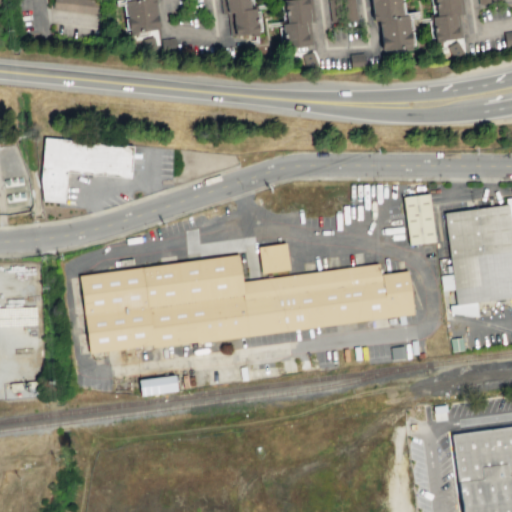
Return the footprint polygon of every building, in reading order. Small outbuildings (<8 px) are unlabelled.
[(53,7),(53,0),(102,0),(102,13),(53,7)] [(153,0),(157,29),(127,33),(123,1),(128,0),(153,0)] [(219,0),(248,0),(250,8),(227,11),(222,12),(219,0)] [(287,23),(283,0),(306,0),(310,19),(304,20),(287,23)] [(330,22),(326,0),(338,0),(342,20),(330,22)] [(342,0),(353,0),(356,19),(345,21),(342,0)] [(368,0),(399,0),(401,16),(378,18),(371,19),(368,0)] [(436,15),(434,0),(458,0),(460,12),(454,13),(436,15)] [(227,11),(250,8),(255,7),(259,31),(231,36),(227,11)] [(433,40),(430,16),(436,15),(454,13),(458,38),(433,40)] [(378,18),(401,16),(406,15),(410,45),(381,49),(378,18)] [(286,47),(282,23),(287,23),(304,20),(308,44),(286,47)] [(503,32),(511,30),(511,45),(504,47),(503,32)] [(161,51),(160,39),(174,37),(176,49),(161,51)] [(445,47),(455,41),(462,53),(452,59),(445,47)] [(300,56),(311,51),(316,65),(305,69),(300,56)] [(348,54),(362,53),(363,66),(349,67),(348,54)] [(42,137),(39,180),(42,200),(58,201),(62,202),(65,171),(128,178),(132,145),(42,137)] [(408,244),(433,241),(427,193),(402,197),(408,244)] [(442,212),(504,204),(504,198),(511,197),(511,229),(510,230),(511,244),(511,297),(476,303),(478,318),(450,322),(447,304),(454,303),(452,289),(440,291),(438,275),(450,273),(442,212)] [(256,246),(284,242),(288,269),(260,273),(256,246)] [(77,274),(236,254),(240,280),(377,263),(378,273),(406,270),(411,314),(140,348),(87,354),(77,274)] [(139,394),(175,391),(173,375),(137,378),(139,394)] [(459,511),(450,436),(511,428),(511,511),(459,511)]
